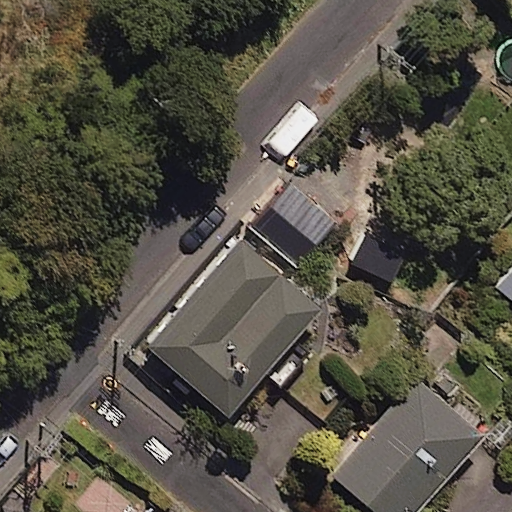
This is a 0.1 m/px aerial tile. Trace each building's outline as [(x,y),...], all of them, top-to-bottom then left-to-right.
[(331,225),(285,185),(247,230),(293,270),(331,225)] [(314,314),(232,244),(141,351),(223,420),(314,314)] [(511,266),(493,288),(511,304),(511,266)] [(345,392),(317,368),(293,397),(322,421),(345,392)] [(413,511),(476,439),(411,383),(329,477),(369,511),(413,511)]
